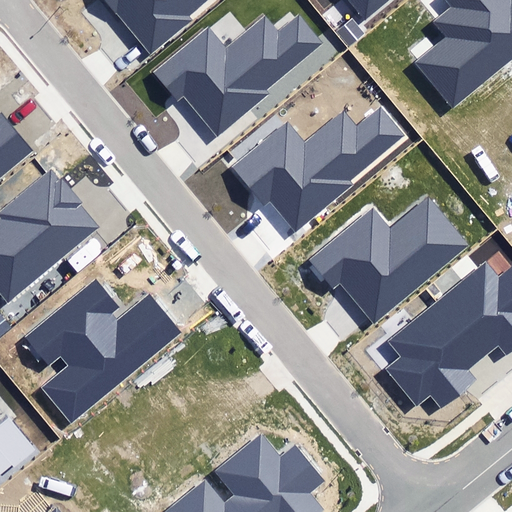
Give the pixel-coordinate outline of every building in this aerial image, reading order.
[(104,0),(151,55),(193,20),(190,16),(208,0),(104,0)] [(390,0),(344,0),(364,23),(390,0)] [(411,62),(454,111),(511,60),(511,0),(445,0),(450,6),(430,23),(441,35),(411,62)] [(185,95),(218,136),(272,93),(268,88),(323,44),(300,15),(279,32),(265,15),(226,47),(209,26),(154,70),(178,100),(185,95)] [(269,201),(296,232),(408,135),(381,104),(356,126),(344,112),(305,145),(285,122),(232,168),(264,205),(269,201)] [(0,177),(34,149),(2,111),(0,111),(0,177)] [(58,179),(52,171),(1,215),(5,220),(0,225),(0,291),(9,302),(97,226),(79,206),(83,202),(61,176),(58,179)] [(340,282),(374,323),(468,246),(429,199),(391,230),(374,210),(311,261),(332,288),(340,282)] [(489,262),(439,301),(482,357),(497,346),(506,357),(511,351),(511,263),(499,274),(489,262)] [(120,307),(95,278),(23,337),(49,368),(62,358),(69,367),(42,389),(71,424),(181,333),(149,294),(117,321),(111,314),(120,307)] [(482,357),(439,301),(389,340),(403,358),(388,370),(416,406),(429,396),(437,407),(473,380),(465,370),(482,357)] [(0,424),(0,483),(40,451),(10,416),(0,424)] [(239,496),(232,501),(240,511),(328,511),(329,511),(316,495),(331,484),(298,441),(280,455),(263,433),(217,468),(239,496)] [(240,511),(232,501),(224,507),(206,483),(168,511),(240,511)]
